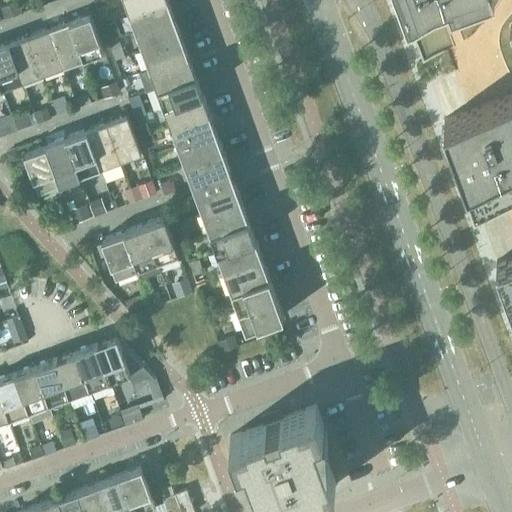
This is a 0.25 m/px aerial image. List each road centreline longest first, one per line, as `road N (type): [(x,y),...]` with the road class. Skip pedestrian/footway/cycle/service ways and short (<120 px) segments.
road 1 (tertiary): [(322,0),(491,468)]
road 2 (tertiary): [(511,407),(363,0)]
road 3 (residential): [(208,0),(340,360)]
road 4 (residential): [(0,483),(340,360)]
road 5 (residential): [(351,511),(491,468)]
